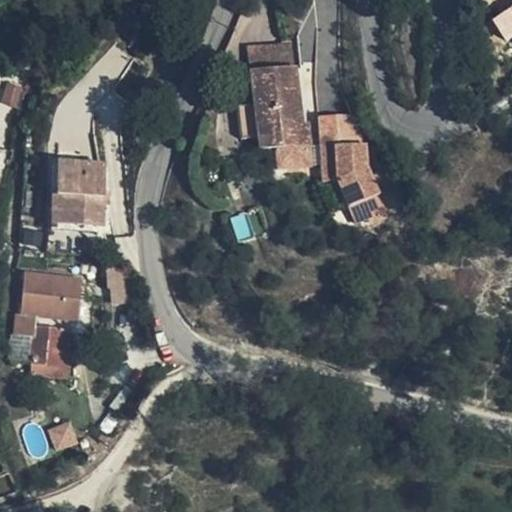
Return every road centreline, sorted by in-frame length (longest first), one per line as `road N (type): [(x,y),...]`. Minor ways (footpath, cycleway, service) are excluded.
road 1 (residential): [(231,0),(153,179),(154,289),(177,333),(212,355),(511,429)]
road 2 (residential): [(450,0),(435,112),(420,128),(399,126),(388,104),(361,0)]
